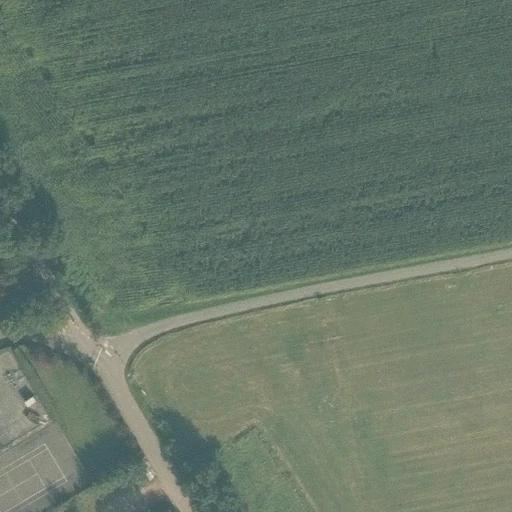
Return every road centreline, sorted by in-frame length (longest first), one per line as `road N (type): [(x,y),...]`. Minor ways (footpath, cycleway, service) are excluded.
road 1 (unclassified): [(75,349),(81,331),(0,206)]
road 2 (unclassified): [(190,511),(119,395),(113,368)]
